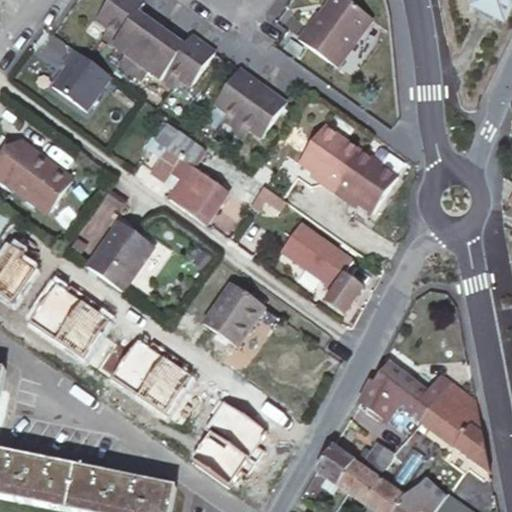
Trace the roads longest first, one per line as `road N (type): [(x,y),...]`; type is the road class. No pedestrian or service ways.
road 1 (residential): [(0,82),(370,350)]
road 2 (tertiary): [(460,229),(511,473)]
road 3 (residential): [(279,511),(370,350)]
road 4 (tertiary): [(411,0),(445,171)]
road 5 (residential): [(370,350),(415,247),(436,224)]
